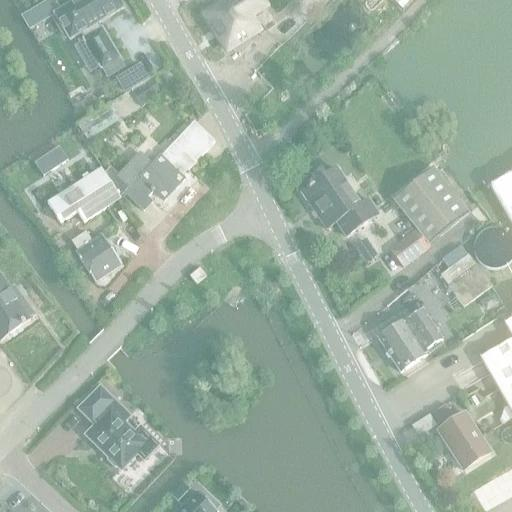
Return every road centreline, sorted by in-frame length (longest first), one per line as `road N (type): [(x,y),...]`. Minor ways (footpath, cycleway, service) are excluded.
road 1 (residential): [(266,211),(216,236),(171,273),(0,449)]
road 2 (unclassified): [(424,511),(266,211)]
road 3 (unclassified): [(266,211),(144,0)]
